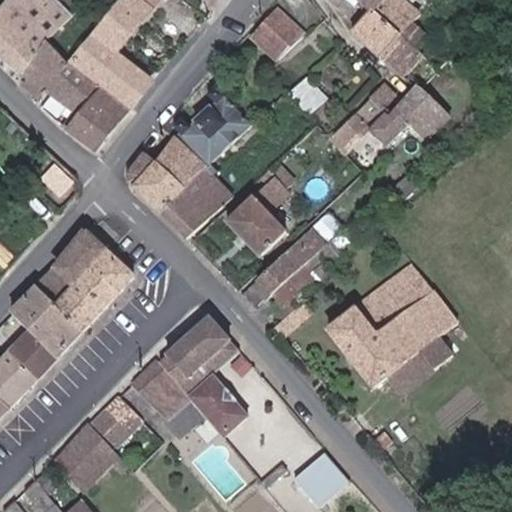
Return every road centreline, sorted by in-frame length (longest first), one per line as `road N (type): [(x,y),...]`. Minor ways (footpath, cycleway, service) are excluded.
road 1 (residential): [(209,273),(411,511)]
road 2 (residential): [(0,486),(209,273)]
road 3 (residential): [(247,0),(112,181)]
road 4 (residential): [(112,181),(0,302)]
road 5 (residential): [(0,77),(112,181)]
road 6 (residential): [(112,181),(209,273)]
